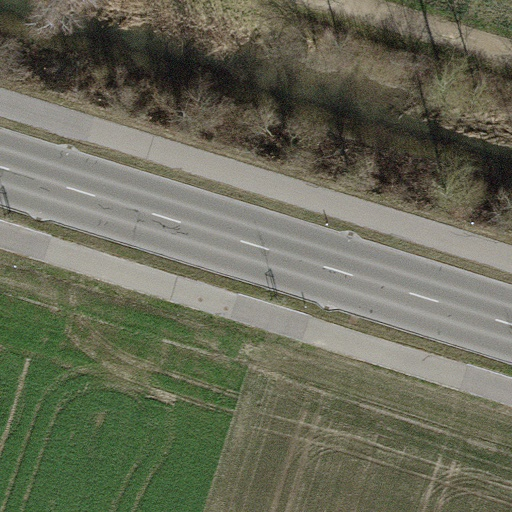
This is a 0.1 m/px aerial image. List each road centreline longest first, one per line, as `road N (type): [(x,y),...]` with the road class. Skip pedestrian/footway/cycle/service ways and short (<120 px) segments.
road 1 (tertiary): [(0,166),(511,324)]
road 2 (track): [(334,0),(511,55)]
